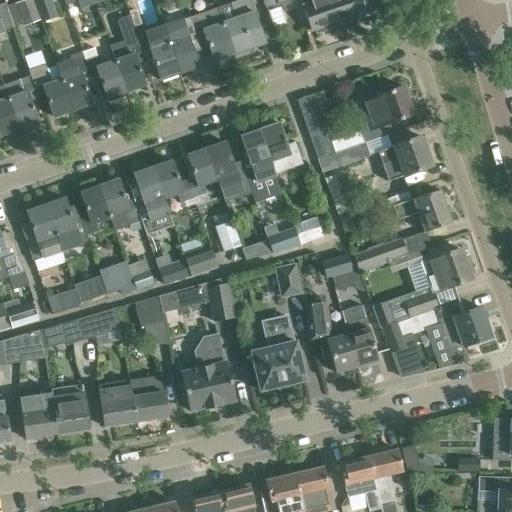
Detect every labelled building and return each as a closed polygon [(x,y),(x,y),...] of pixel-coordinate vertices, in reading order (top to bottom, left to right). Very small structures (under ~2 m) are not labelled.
[(31,0),(23,0),(15,3),(24,27),(39,21),(31,0)] [(33,0),(41,22),(56,17),(49,0),(33,0)] [(232,54),(234,53),(235,58),(253,52),(251,47),(264,43),(249,0),(237,0),(229,3),(235,18),(222,22),(227,37),(232,54)] [(379,11),(375,0),(322,0),(306,6),(305,5),(303,6),(311,30),(315,29),(316,33),(331,28),(329,24),(350,16),(351,19),(350,20),(350,21),(379,11)] [(0,31),(13,27),(4,3),(0,4),(0,31)] [(279,8),(267,12),(274,29),(286,25),(279,8)] [(109,45),(115,59),(126,91),(144,85),(136,63),(145,60),(138,42),(136,35),(129,14),(119,18),(117,21),(123,40),(109,45)] [(213,60),(232,54),(227,37),(222,22),(207,27),(204,19),(192,23),(198,41),(205,38),(213,60)] [(182,36),(168,41),(179,72),(198,66),(190,44),(198,41),(192,23),(179,28),(182,36)] [(138,42),(145,60),(148,71),(149,70),(149,69),(151,69),(151,68),(155,67),(160,79),(179,72),(168,41),(163,26),(145,33),(145,32),(136,35),(138,42)] [(82,54),(91,79),(98,76),(108,102),(127,96),(126,91),(115,59),(100,64),(94,47),(81,51),(82,54)] [(82,54),(56,64),(72,110),(91,103),(83,81),(91,79),(82,54)] [(44,64),(28,69),(30,75),(38,97),(45,95),(53,117),(72,110),(56,64),(45,67),(44,64)] [(30,75),(3,84),(18,129),(37,122),(29,100),(38,97),(30,75)] [(0,135),(18,129),(3,84),(0,85),(0,135)] [(391,132),(388,123),(412,114),(402,86),(359,101),(369,128),(360,131),(364,141),(391,132)] [(302,115),(317,158),(334,152),(325,128),(319,109),(302,115)] [(278,123),(259,129),(275,173),(301,164),(294,142),(286,145),(278,123)] [(248,158),(240,161),(251,191),(254,202),(254,201),(281,192),(275,173),(259,129),(240,136),(248,158)] [(378,151),(383,165),(388,181),(430,166),(419,134),(394,143),(395,145),(378,151)] [(364,141),(334,152),(317,158),(322,170),(333,166),(368,154),(364,141)] [(251,191),(240,161),(232,164),(224,142),(205,148),(216,179),(224,200),(251,191)] [(202,184),(216,179),(205,148),(186,155),(194,177),(187,180),(193,197),(205,193),(202,184)] [(152,167),(159,187),(163,198),(177,193),(181,202),(193,197),(187,180),(179,182),(171,160),(152,167)] [(173,224),(163,198),(159,187),(152,167),(133,174),(136,183),(128,186),(133,198),(143,227),(146,234),(173,224)] [(142,228),(143,227),(133,198),(125,201),(117,179),(99,186),(115,233),(141,224),(142,228)] [(87,215),(80,217),(86,235),(99,231),(96,222),(109,217),(114,233),(115,233),(99,186),(79,192),(87,215)] [(450,222),(439,189),(438,188),(392,204),(397,218),(416,211),(424,232),(450,222)] [(56,236),(61,251),(88,242),(86,235),(80,217),(75,205),(67,207),(64,198),(45,204),(56,236)] [(61,251),(56,236),(45,204),(26,211),(29,221),(21,224),(33,260),(61,251)] [(338,216),(346,236),(352,233),(356,229),(360,222),(360,215),(358,208),(338,216)] [(293,228),(299,243),(321,235),(315,218),(293,226),(293,228)] [(231,222),(215,228),(224,254),(240,248),(231,222)] [(278,234),(267,238),(268,240),(272,252),(287,248),(299,243),(293,228),(278,234)] [(0,271),(6,270),(8,277),(23,272),(9,231),(0,234),(0,271)] [(356,268),(357,271),(406,254),(401,239),(352,257),(356,268)] [(268,240),(255,245),(259,256),(272,252),(268,240)] [(185,261),(191,276),(218,267),(211,248),(184,258),(185,261)] [(459,248),(441,255),(421,261),(424,273),(429,271),(436,291),(470,280),(459,248)] [(325,277),(335,274),(351,270),(346,255),(321,262),(325,277)] [(408,260),(406,255),(390,260),(392,266),(408,260)] [(126,266),(135,289),(152,283),(144,259),(126,266)] [(135,289),(126,266),(125,261),(98,271),(106,293),(119,289),(121,294),(135,289)] [(159,270),(162,280),(164,285),(191,276),(185,261),(159,270)] [(280,297),(299,292),(293,265),(274,269),(280,297)] [(356,268),(351,270),(335,274),(338,286),(360,279),(357,271),(356,268)] [(95,277),(73,285),(79,303),(101,295),(95,277)] [(227,284),(207,288),(212,317),(232,313),(227,284)] [(77,306),(77,304),(73,291),(47,299),(52,314),(77,306)] [(430,292),(402,301),(407,314),(434,305),(430,292)] [(164,322),(157,296),(134,302),(140,327),(164,322)] [(463,312),(459,300),(435,308),(384,325),(394,351),(409,346),(407,340),(419,335),(417,332),(439,324),(449,351),(490,337),(480,306),(463,312)] [(384,301),(371,305),(378,325),(391,320),(384,301)] [(32,302),(5,311),(11,328),(38,320),(32,302)] [(348,375),(357,372),(344,323),(343,323),(328,328),(323,325),(320,302),(304,304),(308,335),(309,340),(322,337),(325,338),(335,372),(347,369),(348,375)] [(2,303),(0,303),(0,330),(10,327),(2,303)] [(343,323),(344,323),(357,372),(367,370),(365,364),(377,360),(365,317),(361,305),(340,311),(343,323)] [(115,308),(78,319),(80,336),(119,324),(115,308)] [(275,387),(290,383),(303,380),(294,341),(292,342),(286,316),(273,319),(264,333),(268,347),(250,352),(259,391),(275,387)] [(65,340),(80,336),(78,319),(60,324),(65,340)] [(0,340),(0,342),(4,367),(44,360),(40,330),(0,340)] [(225,362),(222,362),(216,335),(203,338),(194,352),(198,368),(180,372),(189,411),(204,408),(204,409),(219,405),(219,404),(234,401),(225,362)] [(418,344),(408,347),(413,363),(423,360),(418,344)] [(159,376),(128,380),(134,422),(166,417),(163,391),(162,392),(159,376)] [(101,414),(102,414),(103,426),(134,422),(128,380),(97,385),(101,414)] [(81,385),(48,390),(56,434),(88,429),(81,385)] [(20,413),(21,413),(25,438),(56,434),(48,390),(17,394),(20,413)] [(0,442),(9,441),(5,416),(2,400),(0,399),(0,442)] [(511,418),(493,418),(491,460),(510,461),(510,455),(511,454),(511,418)] [(401,448),(407,473),(420,473),(414,445),(401,448)] [(402,470),(401,469),(397,449),(367,456),(375,489),(380,509),(380,511),(395,511),(393,500),(394,500),(388,474),(402,470)] [(368,511),(380,509),(375,489),(367,456),(338,463),(346,498),(364,494),(368,511)] [(478,458),(456,458),(456,471),(478,471),(478,458)] [(301,511),(317,511),(333,508),(323,467),(292,474),(298,495),(301,511)] [(264,480),(267,492),(259,494),(263,511),(301,511),(298,495),(292,474),(264,480)] [(511,511),(511,477),(477,477),(477,491),(496,492),(496,501),(476,500),(475,511),(511,511)] [(254,511),(248,484),(219,491),(223,511),(254,511)] [(223,511),(219,491),(190,498),(193,511),(223,511)] [(176,511),(174,502),(145,509),(145,511),(176,511)]
